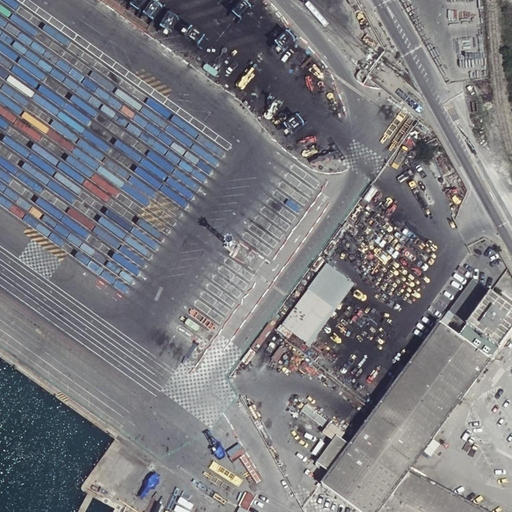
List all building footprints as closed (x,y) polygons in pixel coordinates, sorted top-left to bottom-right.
[(309,346),(353,283),(324,263),(280,327),(309,346)] [(344,443),(324,471),(319,478),(384,511),(484,511),(405,469),(511,318),(511,310),(468,277),(444,309),(450,313),(461,322),(453,333),(442,325),(436,320),(344,443)] [(442,325),(450,313),(444,309),(436,320),(442,325)] [(311,460),(314,462),(334,435),(332,434),(311,460)] [(334,435),(314,462),(324,471),(344,443),(334,435)] [(384,511),(319,478),(316,482),(354,511),(384,511)]
